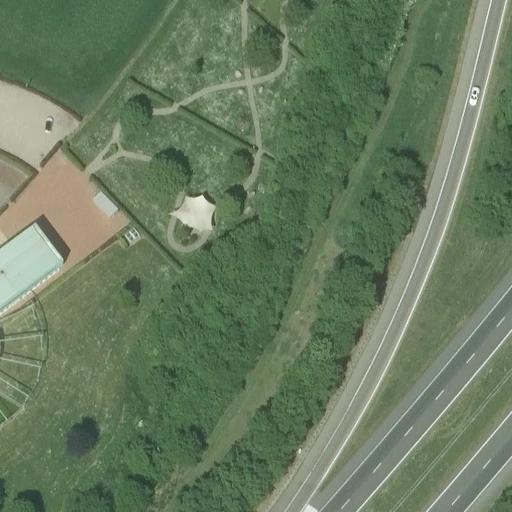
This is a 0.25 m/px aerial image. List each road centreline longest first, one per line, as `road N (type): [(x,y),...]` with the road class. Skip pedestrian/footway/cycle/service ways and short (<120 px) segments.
road 1 (motorway): [(490,0),(460,127),(395,312),(288,511)]
road 2 (motorway): [(511,306),(339,511)]
